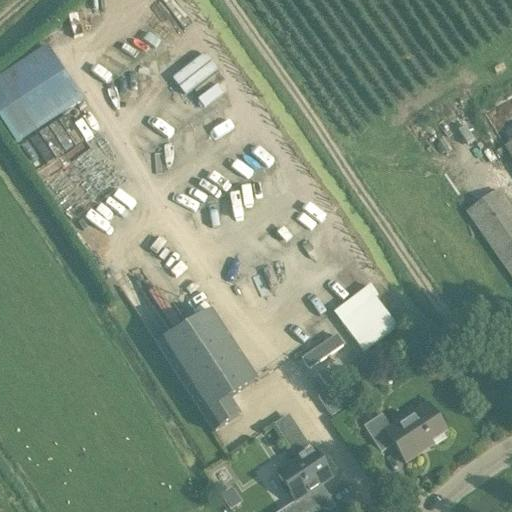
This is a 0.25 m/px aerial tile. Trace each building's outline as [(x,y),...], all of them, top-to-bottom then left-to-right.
[(51,46),(0,75),(0,118),(16,145),(85,104),(51,46)] [(216,125),(234,155),(265,137),(247,107),(216,125)] [(511,163),(511,142),(503,148),(511,163)] [(202,172),(206,179),(232,166),(228,158),(202,172)] [(511,278),(511,213),(497,192),(466,214),(511,278)] [(365,353),(400,327),(369,286),(334,313),(365,353)] [(173,333),(195,324),(182,294),(160,304),(173,333)] [(214,434),(239,418),(228,401),(256,383),(210,314),(158,349),(214,434)] [(420,450),(445,434),(427,406),(390,430),(381,416),(363,427),(380,454),(393,446),(405,464),(422,453),(420,450)] [(274,425),(264,432),(280,456),(290,450),(274,425)] [(304,511),(315,505),(316,506),(328,499),(320,487),(330,481),(311,451),(276,474),(295,503),(280,511),(304,511)]
